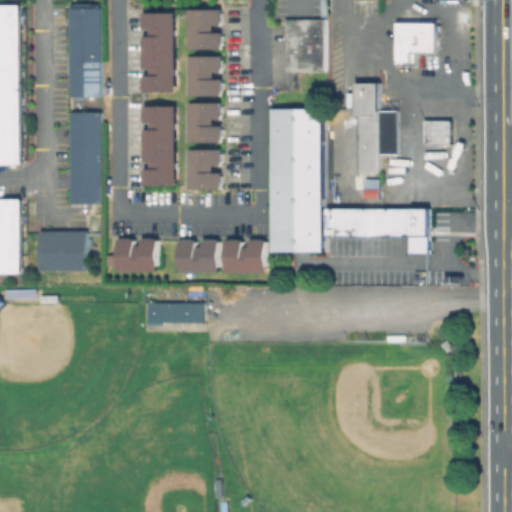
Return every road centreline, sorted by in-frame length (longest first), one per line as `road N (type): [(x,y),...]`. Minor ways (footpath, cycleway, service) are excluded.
road 1 (secondary): [(505,234),(506,511)]
road 2 (residential): [(344,0),(350,176)]
road 3 (secondary): [(504,0),(505,125)]
